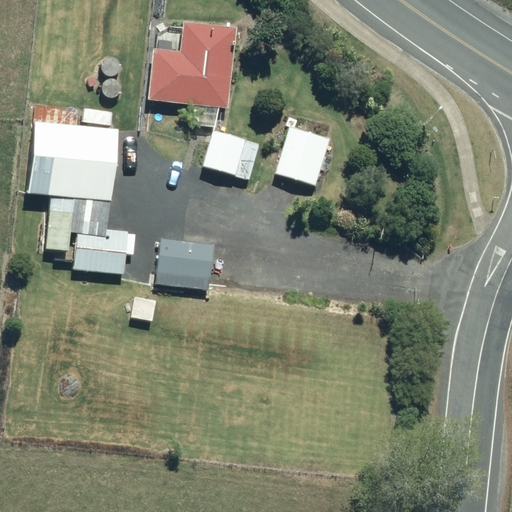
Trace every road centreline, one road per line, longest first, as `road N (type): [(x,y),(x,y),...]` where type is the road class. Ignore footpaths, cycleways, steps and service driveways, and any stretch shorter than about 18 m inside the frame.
road 1 (unclassified): [(511,259),(480,361),(464,511)]
road 2 (secondary): [(402,0),(511,73)]
